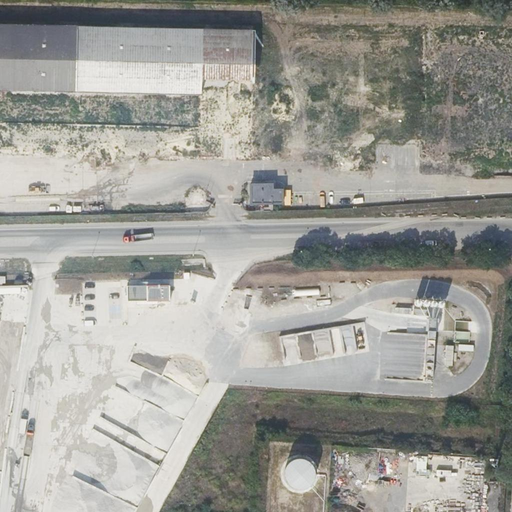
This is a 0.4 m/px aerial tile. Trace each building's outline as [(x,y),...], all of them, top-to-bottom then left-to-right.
[(0,151),(248,156),(250,31),(0,25),(0,151)] [(249,182),(249,202),(280,201),(280,187),(271,187),(271,181),(249,182)] [(190,211),(200,210),(200,194),(200,193),(198,192),(197,191),(195,191),(192,191),(190,191),(189,192),(189,194),(190,211)] [(169,300),(168,284),(126,285),(126,301),(169,300)] [(26,285),(0,285),(0,296),(4,297),(4,317),(27,317),(26,285)] [(455,321),(454,340),(468,341),(469,322),(455,321)] [(352,324),(280,336),(283,359),(329,351),(330,356),(357,352),(352,324)] [(303,452),(303,444),(277,443),(275,492),(319,494),(321,452),(303,452)]
